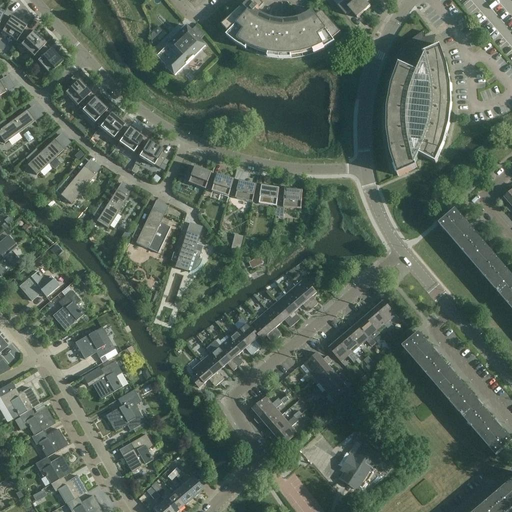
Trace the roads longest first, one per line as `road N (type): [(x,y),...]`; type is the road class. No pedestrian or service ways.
road 1 (residential): [(207,511),(257,456),(231,398),(400,251)]
road 2 (residential): [(137,511),(57,375),(37,359)]
road 3 (residential): [(364,168),(363,109),(377,55),(414,0)]
road 4 (residential): [(364,168),(254,163),(187,140)]
road 5 (residential): [(161,194),(93,152),(39,97)]
road 6 (residential): [(452,312),(435,324),(436,334),(511,421)]
road 7 (residential): [(187,140),(84,56)]
